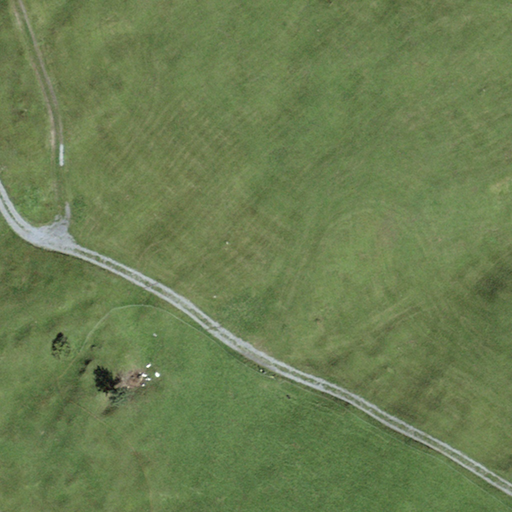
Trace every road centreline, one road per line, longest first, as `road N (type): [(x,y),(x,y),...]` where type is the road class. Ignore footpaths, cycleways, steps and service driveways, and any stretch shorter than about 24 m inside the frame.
road 1 (track): [(511,507),(0,208)]
road 2 (track): [(59,248),(53,121),(9,0)]
